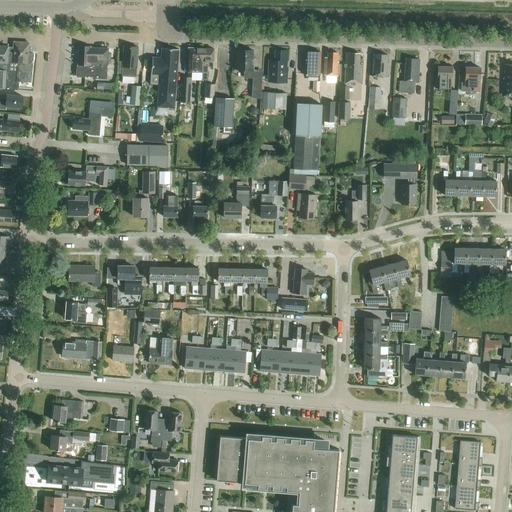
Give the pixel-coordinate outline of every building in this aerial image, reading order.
[(28,44),(13,43),(12,48),(9,48),(8,53),(5,89),(18,90),(18,81),(31,82),(33,53),(27,53),(28,44)] [(0,88),(5,89),(8,53),(7,53),(8,48),(0,47),(0,88)] [(78,65),(78,76),(92,77),(92,78),(107,79),(108,49),(90,48),(90,47),(78,47),(78,65)] [(123,47),(122,67),(122,76),(136,77),(136,68),(138,48),(123,47)] [(152,58),(151,74),(160,75),(157,107),(174,108),(178,49),(162,48),(161,58),(152,58)] [(202,73),(203,49),(188,48),(187,72),(202,73)] [(202,73),(201,80),(207,80),(207,66),(213,66),(213,49),(203,49),(202,73)] [(268,61),(267,82),(287,83),(287,66),(286,66),(287,62),(288,62),(288,51),(275,50),(274,61),(271,61),(268,61)] [(236,51),(236,70),(244,70),(244,78),(253,78),(251,98),(257,98),(256,105),(259,105),(260,99),(261,92),(262,70),(253,70),(253,51),(236,51)] [(304,52),(303,74),(319,75),(320,52),(304,52)] [(324,76),(337,76),(338,62),(337,62),(337,53),(327,53),(327,58),(324,58),(324,76)] [(344,84),(361,85),(362,65),(359,65),(359,54),(346,53),(344,84)] [(387,64),(387,56),(373,55),(372,77),(388,78),(389,64),(387,64)] [(406,59),(404,82),(399,81),(398,93),(414,94),(415,83),(418,83),(419,73),(418,73),(419,60),(406,59)] [(502,97),(511,96),(511,65),(505,65),(505,79),(503,79),(502,97)] [(437,67),(437,77),(435,77),(435,88),(450,89),(450,78),(451,78),(452,67),(437,67)] [(465,67),(465,83),(461,83),(461,92),(479,92),(479,80),(480,68),(465,67)] [(204,97),(213,98),(214,85),(205,84),(204,97)] [(129,105),(139,106),(141,87),(131,86),(129,105)] [(338,99),(348,100),(349,87),(339,86),(338,99)] [(368,110),(379,110),(380,88),(370,87),(368,110)] [(286,94),(261,92),(260,108),(285,110),(286,94)] [(5,107),(21,108),(23,97),(7,95),(6,98),(0,97),(0,105),(5,106),(5,107)] [(215,98),(214,126),(213,126),(211,152),(215,153),(217,126),(223,127),(223,130),(231,130),(232,127),(233,99),(215,98)] [(404,126),(405,118),(407,99),(394,98),(392,117),(393,117),(392,126),(404,126)] [(323,122),(324,122),(324,128),(334,128),(335,102),(324,102),(323,122)] [(338,102),(338,119),(350,120),(350,103),(338,102)] [(296,104),(293,169),(290,169),(289,174),(290,174),(307,175),(307,174),(318,175),(320,137),(321,105),(314,105),(296,104)] [(89,113),(88,120),(73,118),(72,129),(88,131),(88,135),(104,137),(105,118),(112,118),(112,109),(100,109),(100,114),(89,113)] [(492,126),(496,116),(487,113),(483,122),(492,126)] [(464,125),(481,126),(482,115),(465,115),(464,125)] [(441,116),(441,124),(453,124),(453,116),(441,116)] [(273,127),(284,127),(285,117),(274,117),(273,127)] [(0,130),(19,133),(20,122),(0,119),(0,130)] [(162,143),(163,126),(140,124),(139,141),(162,143)] [(127,165),(167,166),(168,146),(127,145),(127,165)] [(420,153),(406,156),(407,161),(421,157),(420,153)] [(1,167),(15,169),(17,157),(0,155),(0,168),(1,168),(1,167)] [(257,158),(252,163),(256,167),(262,162),(257,158)] [(416,164),(383,163),(383,179),(407,179),(407,185),(413,185),(413,179),(416,179),(416,164)] [(86,166),(86,172),(69,171),(68,185),(85,186),(85,181),(95,182),(95,176),(99,176),(98,186),(107,186),(108,168),(86,166)] [(171,171),(159,171),(159,184),(171,184),(171,171)] [(455,180),(447,180),(447,171),(443,171),(443,181),(445,181),(444,196),(457,196),(457,180),(455,180)] [(468,181),(460,180),(460,172),(455,171),(455,180),(457,180),(457,196),(470,196),(470,181),(468,181)] [(139,191),(139,198),(133,198),(133,217),(147,217),(148,193),(154,193),(154,172),(143,172),(142,191),(139,191)] [(468,172),(468,181),(470,181),(470,196),(482,196),(482,181),(480,181),(472,181),(473,172),(468,172)] [(496,181),(485,181),(485,172),(481,172),(480,181),(482,181),(482,196),(495,197),(496,181)] [(307,175),(290,174),(289,189),(305,191),(307,175)] [(278,180),(276,195),(287,196),(288,181),(278,180)] [(0,197),(4,197),(4,193),(13,194),(14,183),(0,181),(0,197)] [(236,186),(236,203),(224,203),(223,218),(240,218),(240,207),(248,207),(249,186),(243,186),(243,182),(237,182),(237,186),(236,186)] [(187,199),(196,199),(196,183),(188,183),(187,199)] [(351,201),(357,201),(357,200),(366,201),(366,186),(357,185),(357,192),(352,192),(351,201)] [(407,185),(401,185),(400,205),(415,205),(416,185),(413,185),(407,185)] [(88,206),(97,206),(97,193),(89,193),(88,206)] [(108,193),(107,200),(115,201),(116,194),(108,193)] [(316,196),(300,194),(297,194),(296,207),(300,207),(299,218),(313,219),(314,209),(315,209),(316,196)] [(163,206),(163,217),(177,217),(177,196),(165,195),(165,199),(164,199),(164,206),(163,206)] [(260,218),(275,219),(275,206),(268,206),(268,202),(273,202),(273,195),(261,195),(261,206),(260,218)] [(75,196),(75,202),(68,202),(68,216),(87,216),(87,196),(75,196)] [(193,217),(207,217),(207,206),(203,206),(203,201),(194,201),(194,206),(193,206),(193,217)] [(357,201),(351,201),(345,201),(345,220),(357,220),(357,201)] [(0,210),(0,222),(11,223),(12,211),(0,210)] [(0,251),(8,252),(9,237),(0,236),(0,251)] [(451,263),(451,264),(451,272),(452,272),(456,273),(456,264),(464,264),(466,264),(466,248),(454,248),(453,263),(451,263)] [(466,264),(464,264),(464,273),(468,273),(468,264),(476,264),(479,264),(479,249),(466,248),(466,264)] [(479,264),(476,264),(476,273),(481,273),(481,264),(489,264),(491,264),(492,249),(479,249),(479,264)] [(491,264),(489,264),(489,273),(493,273),(494,264),(505,265),(505,249),(492,249),(491,264)] [(396,279),(395,279),(397,288),(402,287),(400,278),(410,275),(406,260),(392,264),(396,279)] [(392,264),(380,267),(384,282),(383,282),(385,291),(390,290),(387,281),(395,279),(396,279),(392,264)] [(451,272),(451,264),(441,264),(441,276),(452,276),(452,272),(451,272)] [(92,287),(100,287),(100,275),(94,275),(94,267),(69,266),(69,281),(92,282),(92,287)] [(134,267),(117,267),(117,286),(125,286),(124,295),(140,296),(140,289),(140,278),(134,278),(134,267)] [(384,282),(380,267),(369,270),(373,285),(371,285),(373,294),(378,293),(375,284),(383,282),(384,282)] [(161,281),(161,268),(149,268),(149,281),(156,281),(156,294),(161,294),(161,281)] [(173,268),(161,268),(161,281),(167,281),(167,285),(168,285),(168,294),(173,294),(174,281),(173,281),(173,268)] [(186,268),(173,268),(173,281),(174,281),(180,281),(180,295),(186,295),(186,281),(186,268)] [(198,269),(186,268),(186,281),(191,281),(191,286),(192,286),(192,295),(197,295),(197,281),(198,281),(198,269)] [(230,282),(230,269),(218,269),(218,282),(223,282),(223,287),(225,287),(224,295),(229,296),(230,282)] [(242,269),(230,269),(230,282),(242,282),(242,269)] [(254,283),(254,270),(242,269),(242,282),(254,283)] [(313,273),(307,273),(307,270),(295,269),(293,293),(307,294),(308,285),(312,285),(313,273)] [(254,270),(254,283),(259,283),(259,287),(261,287),(261,296),(266,296),(266,300),(270,300),(270,304),(277,304),(278,288),(266,287),(267,270),(254,270)] [(210,300),(218,300),(218,286),(210,286),(210,300)] [(106,308),(117,308),(117,289),(106,289),(106,308)] [(307,299),(281,297),(281,310),(307,312),(307,299)] [(77,312),(85,313),(86,305),(77,304),(77,303),(66,302),(65,319),(75,320),(76,320),(77,312)] [(167,309),(167,311),(173,311),(173,308),(185,308),(185,303),(173,303),(167,303),(167,304),(148,303),(147,309),(167,309)] [(151,325),(159,325),(160,310),(145,309),(144,323),(151,323),(151,325)] [(127,310),(127,318),(135,318),(135,310),(127,310)] [(84,323),(85,313),(77,312),(76,320),(75,320),(74,322),(84,323)] [(133,344),(140,344),(141,319),(137,318),(137,322),(135,322),(133,344)] [(364,318),(364,331),(380,332),(380,335),(385,335),(387,335),(387,327),(380,327),(380,319),(364,318)] [(389,323),(389,331),(403,332),(408,332),(408,324),(403,324),(403,323),(389,323)] [(300,327),(292,327),(291,339),(299,339),(300,327)] [(302,328),(301,340),(308,341),(309,328),(302,328)] [(380,332),(364,331),(363,344),(379,344),(379,347),(387,347),(387,343),(385,343),(385,335),(380,335),(380,332)] [(452,332),(450,332),(444,332),(443,343),(452,339),(452,332)] [(158,337),(157,349),(149,349),(148,363),(171,365),(173,338),(158,337)] [(206,348),(204,370),(214,371),(216,349),(216,345),(217,338),(212,338),(211,345),(210,349),(206,348)] [(485,340),(484,353),(483,353),(482,363),(489,364),(490,354),(494,354),(494,348),(501,349),(501,342),(485,340)] [(62,357),(85,358),(86,341),(78,341),(77,343),(63,342),(62,357)] [(95,342),(86,341),(85,358),(94,359),(95,346),(95,342)] [(95,342),(95,346),(94,359),(101,360),(102,342),(95,342)] [(414,344),(404,343),(402,364),(413,365),(414,344)] [(469,353),(476,354),(477,343),(469,343),(469,353)] [(363,344),(363,356),(379,356),(379,359),(387,360),(387,355),(379,355),(379,347),(379,344),(363,344)] [(112,361),(132,362),(133,348),(113,346),(112,361)] [(186,347),(185,369),(194,370),(196,348),(191,347),(186,347)] [(196,348),(194,370),(204,370),(206,348),(196,348)] [(511,348),(503,348),(502,358),(505,358),(511,359),(511,354),(511,348)] [(216,349),(214,371),(224,372),(226,350),(216,349)] [(261,349),(260,371),(270,372),(271,350),(261,349)] [(226,350),(224,372),(234,373),(235,351),(226,350)] [(271,350),(270,372),(279,373),(281,351),(277,351),(271,350)] [(235,351),(234,373),(244,373),(245,351),(235,351)] [(281,351),(279,373),(289,374),(291,352),(286,351),(281,351)] [(291,352),(289,374),(299,375),(301,353),(296,352),(291,352)] [(427,376),(428,360),(431,360),(432,352),(424,352),(423,359),(415,359),(414,375),(427,376)] [(301,353),(299,375),(309,375),(311,353),(301,353)] [(311,353),(309,375),(319,376),(320,354),(316,354),(311,353)] [(439,361),(431,360),(428,360),(427,376),(439,377),(440,361),(443,361),(444,353),(439,353),(439,361)] [(440,361),(439,377),(451,378),(453,362),(456,362),(456,354),(452,354),(451,362),(443,361),(440,361)] [(453,362),(451,378),(464,379),(465,363),(468,363),(469,355),(460,355),(459,362),(456,362),(453,362)] [(379,356),(363,356),(363,369),(367,369),(366,376),(378,376),(378,378),(386,378),(387,360),(379,359),(379,356)] [(504,366),(490,365),(490,364),(489,364),(488,376),(496,377),(495,381),(508,382),(509,366),(511,366),(511,358),(511,359),(505,358),(504,366)] [(83,402),(66,400),(66,406),(55,405),(53,421),(65,422),(65,418),(82,419),(83,402)] [(161,438),(162,425),(156,425),(157,412),(145,411),(144,429),(152,430),(151,443),(153,443),(152,447),(160,448),(161,440),(161,438)] [(168,426),(162,425),(161,438),(161,440),(162,440),(161,452),(166,452),(166,441),(171,441),(172,431),(180,432),(181,413),(169,412),(168,426)] [(110,419),(109,431),(129,433),(130,421),(110,419)] [(52,435),(51,450),(65,451),(71,452),(72,440),(89,442),(95,442),(95,441),(99,441),(100,435),(96,435),(96,434),(90,434),(90,433),(73,431),(72,437),(66,437),(59,436),(52,435)] [(254,439),(219,436),(216,481),(251,483),(250,487),(298,491),(297,504),(292,504),(291,511),(333,511),(338,450),(324,449),(325,441),(255,435),(254,439)] [(131,448),(139,449),(139,437),(132,437),(131,448)] [(390,457),(415,459),(417,439),(392,437),(390,457)] [(461,441),(459,464),(479,465),(483,465),(483,458),(480,458),(481,442),(461,441)] [(95,461),(106,461),(107,446),(97,445),(95,461)] [(164,453),(152,452),(144,451),(143,462),(158,464),(158,471),(176,472),(178,460),(164,459),(164,453)] [(390,457),(389,477),(413,479),(415,459),(390,457)] [(48,481),(48,482),(68,484),(68,486),(69,486),(70,484),(80,485),(81,479),(89,480),(112,481),(112,477),(114,477),(114,476),(112,476),(113,465),(81,461),(81,463),(82,463),(82,469),(80,469),(68,468),(68,467),(67,467),(66,467),(64,467),(64,466),(63,466),(63,467),(49,466),(49,467),(48,481)] [(459,464),(457,486),(477,488),(481,488),(481,480),(478,480),(479,465),(459,464)] [(128,472),(130,478),(137,476),(135,469),(128,472)] [(389,477),(387,493),(412,495),(413,479),(389,477)] [(140,490),(140,480),(130,479),(130,490),(140,490)] [(154,511),(171,511),(173,491),(162,490),(163,482),(150,481),(150,490),(156,490),(154,511)] [(457,486),(456,509),(479,511),(479,503),(476,502),(477,488),(457,486)] [(61,507),(74,508),(82,509),(83,502),(85,502),(85,494),(68,493),(67,498),(54,497),(45,497),(45,506),(61,507)] [(383,511),(414,511),(416,495),(412,495),(387,493),(387,500),(383,500),(382,511),(383,511)] [(104,507),(112,507),(112,498),(104,498),(104,507)] [(442,511),(443,502),(436,501),(435,510),(440,511),(442,511)]
